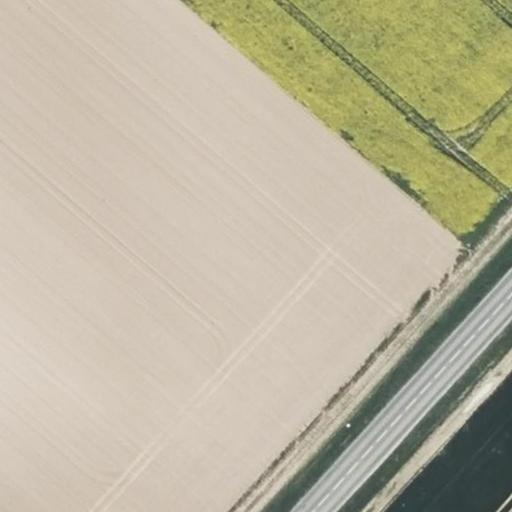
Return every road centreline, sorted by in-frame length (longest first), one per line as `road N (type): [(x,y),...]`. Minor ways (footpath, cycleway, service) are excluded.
road 1 (track): [(511,212),(239,511)]
road 2 (secondary): [(307,511),(511,289)]
road 3 (track): [(372,511),(511,360)]
